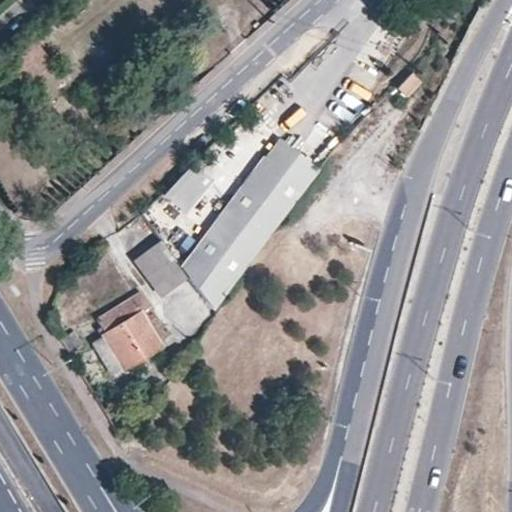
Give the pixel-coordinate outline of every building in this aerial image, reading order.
[(11,44),(0,53),(0,79),(3,83),(27,62),(11,44)] [(411,67),(398,81),(406,89),(420,75),(411,67)] [(170,237),(163,245),(186,278),(209,311),(317,168),(282,141),(268,159),(193,256),(170,237)] [(163,196),(183,213),(210,180),(191,164),(163,196)] [(163,245),(159,240),(132,260),(159,297),(186,278),(163,245)] [(132,298),(97,319),(106,333),(92,340),(114,375),(163,345),(143,313),(155,304),(144,287),(137,292),(131,295),(132,298)]
